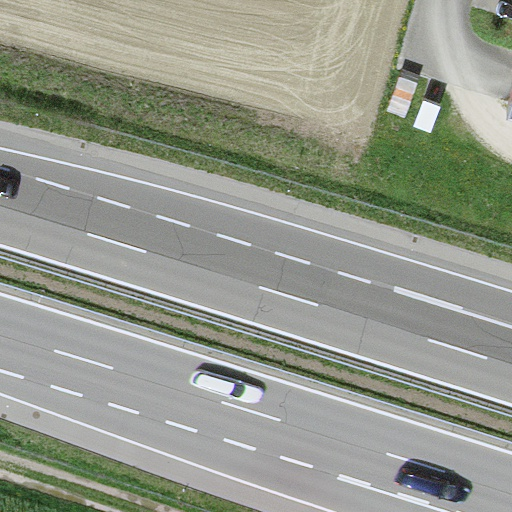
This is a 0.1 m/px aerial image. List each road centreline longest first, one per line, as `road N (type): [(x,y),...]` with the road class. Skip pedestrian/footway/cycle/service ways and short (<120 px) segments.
road 1 (motorway): [(0,334),(511,492)]
road 2 (motorway): [(511,365),(0,207)]
